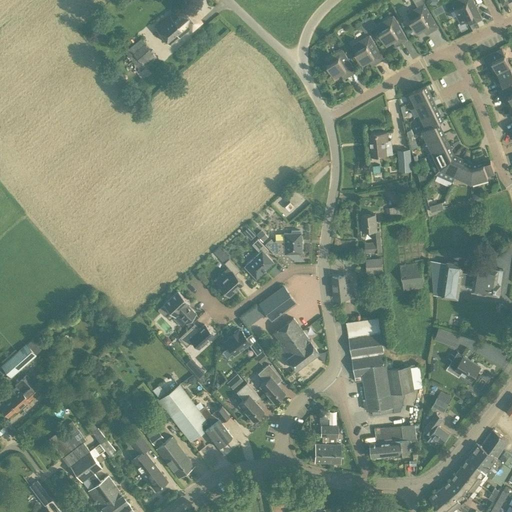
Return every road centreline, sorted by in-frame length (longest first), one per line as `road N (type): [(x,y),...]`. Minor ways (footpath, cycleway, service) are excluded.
road 1 (residential): [(329,377),(336,354),(323,268),(337,151),(326,119)]
road 2 (residential): [(511,187),(453,47)]
road 3 (residential): [(326,119),(453,47)]
road 4 (residential): [(413,486),(436,474),(511,390)]
road 5 (unclassified): [(282,465),(413,486)]
road 6 (unclassified): [(175,511),(227,472),(282,465)]
